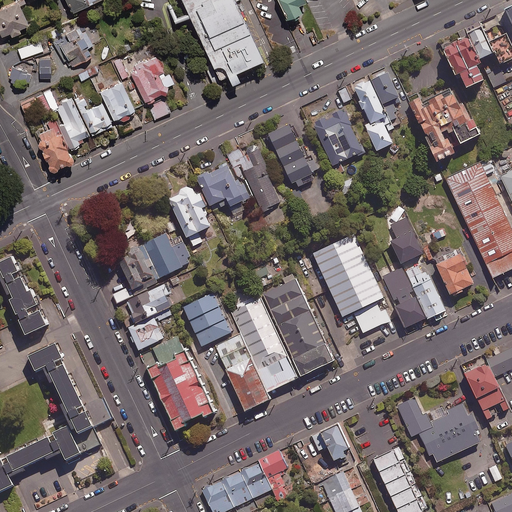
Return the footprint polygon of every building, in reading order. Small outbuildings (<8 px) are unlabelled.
[(27,22),(17,0),(15,0),(0,6),(0,32),(0,34),(8,30),(10,34),(19,30),(17,26),(27,22)] [(92,0),(65,0),(71,10),(92,0)] [(267,56),(242,0),(189,0),(222,75),(267,56)] [(277,0),(286,17),(297,11),(293,3),(298,0),(277,0)] [(81,33),(77,25),(64,31),(61,26),(49,32),(68,67),(92,53),(89,47),(93,44),(86,31),(81,33)] [(493,52),(482,28),(470,34),(481,58),(493,52)] [(511,58),(511,44),(507,34),(492,41),(503,63),(511,58)] [(480,63),(467,36),(444,48),(457,73),(460,72),(467,87),(484,79),(477,64),(480,63)] [(154,96),(161,92),(166,93),(168,83),(174,80),(169,71),(166,73),(157,55),(129,70),(147,103),(155,99),(154,96)] [(13,65),(9,80),(24,83),(25,80),(29,81),(33,64),(22,61),(20,66),(13,65)] [(122,62),(116,66),(122,77),(128,73),(122,62)] [(98,71),(95,65),(79,74),(82,79),(98,71)] [(507,81),(500,66),(487,72),(494,87),(507,81)] [(391,120),(397,118),(394,112),(397,111),(392,100),(399,96),(388,73),(370,81),(370,80),(354,87),(371,123),(389,115),(391,120)] [(100,90),(114,118),(122,114),(124,118),(137,112),(121,79),(100,90)] [(456,81),(409,103),(436,163),(485,141),(456,81)] [(352,99),(347,87),(339,91),(344,102),(352,99)] [(58,105),(50,89),(44,92),(52,108),(58,105)] [(89,133),(71,96),(62,101),(63,105),(57,108),(69,132),(65,134),(72,147),(83,142),(81,137),(89,133)] [(112,124),(101,101),(90,107),(84,97),(76,101),(93,133),(112,124)] [(171,111),(165,99),(150,105),(156,118),(171,111)] [(352,124),(345,108),(333,114),(334,116),(326,120),(326,118),(314,123),(333,166),(363,152),(351,124),(352,124)] [(59,161),(64,159),(68,161),(71,160),(73,158),(73,154),(71,152),(69,150),(55,117),(47,120),(50,125),(36,131),(49,161),(48,163),(50,167),(53,168),(56,168),(59,165),(59,161)] [(377,150),(393,142),(388,132),(395,128),(392,123),(386,126),(383,122),(367,130),(377,150)] [(305,157),(290,125),(269,134),(292,183),(296,181),(299,186),(314,179),(311,172),(319,169),(312,154),(305,157)] [(271,173),(259,148),(249,153),(255,166),(245,171),(263,210),(281,201),(268,174),(271,173)] [(511,268),(511,216),(482,156),(442,176),(495,277),(511,268)] [(220,168),(210,173),(209,170),(198,175),(203,186),(206,185),(210,193),(207,194),(212,204),(220,201),(222,206),(229,203),(230,206),(251,196),(245,182),(239,184),(229,164),(228,164),(227,161),(219,165),(220,168)] [(511,167),(496,176),(511,208),(511,167)] [(354,178),(344,181),(346,189),(356,186),(354,178)] [(200,190),(168,204),(183,238),(215,224),(200,190)] [(404,237),(394,242),(404,263),(429,251),(411,215),(397,222),(404,237)] [(172,231),(148,242),(163,275),(187,264),(172,231)] [(333,241),(310,255),(342,316),(385,294),(354,233),(333,241)] [(145,249),(122,260),(132,283),(156,272),(145,249)] [(480,282),(465,250),(440,262),(455,293),(480,282)] [(30,289),(14,255),(0,261),(0,265),(5,275),(1,277),(28,333),(50,323),(33,287),(30,289)] [(449,309),(425,258),(408,267),(420,293),(432,317),(449,309)] [(271,272),(268,265),(253,272),(256,279),(271,272)] [(268,291),(307,373),(341,357),(302,275),(268,291)] [(168,281),(133,297),(144,320),(178,304),(168,281)] [(115,294),(119,302),(133,295),(131,291),(128,292),(126,288),(115,294)] [(239,329),(218,289),(187,305),(208,345),(239,329)] [(420,293),(397,303),(409,328),(432,317),(420,293)] [(273,388),(302,376),(268,295),(239,307),(273,388)] [(376,303),(353,316),(367,341),(394,325),(384,307),(380,309),(376,303)] [(162,317),(137,328),(146,347),(170,336),(162,317)] [(185,349),(179,336),(154,347),(161,361),(185,349)] [(36,371),(43,368),(50,384),(55,382),(80,434),(95,427),(62,359),(64,358),(57,344),(30,357),(36,371)] [(511,347),(490,358),(498,375),(511,368),(511,347)] [(221,409),(193,348),(154,365),(183,427),(221,409)] [(275,398),(257,356),(231,367),(249,409),(275,398)] [(488,361),(464,373),(486,418),(510,406),(488,361)] [(414,391),(390,404),(409,440),(418,435),(431,462),(483,435),(471,412),(468,414),(461,400),(447,408),(449,412),(430,422),(414,391)] [(347,418),(323,429),(337,460),(361,449),(347,418)] [(78,446),(69,426),(54,433),(55,435),(4,459),(4,457),(0,459),(0,492),(14,485),(11,478),(26,471),(24,467),(47,457),(48,460),(64,453),(67,461),(102,444),(98,436),(78,446)] [(400,448),(379,458),(403,511),(416,511),(427,507),(400,448)] [(263,462),(208,487),(219,511),(222,511),(275,488),(263,462)] [(502,478),(496,465),(490,468),(496,481),(502,478)] [(370,511),(348,469),(317,482),(332,511),(370,511)] [(511,511),(511,492),(495,500),(500,511),(511,511)]
